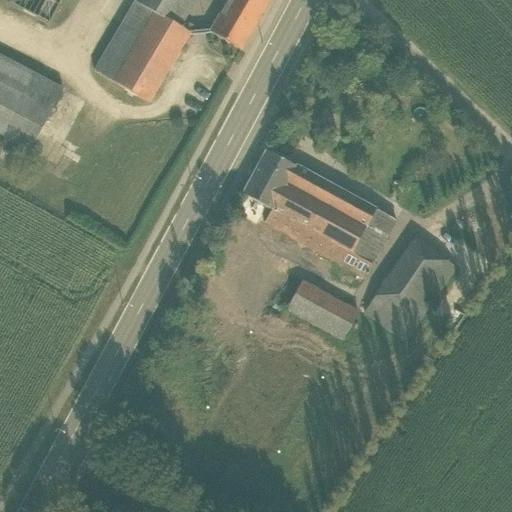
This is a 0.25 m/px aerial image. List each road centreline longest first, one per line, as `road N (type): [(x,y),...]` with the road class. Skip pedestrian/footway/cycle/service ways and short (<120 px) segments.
road 1 (secondary): [(31,511),(306,0)]
road 2 (unclassified): [(511,151),(348,0)]
